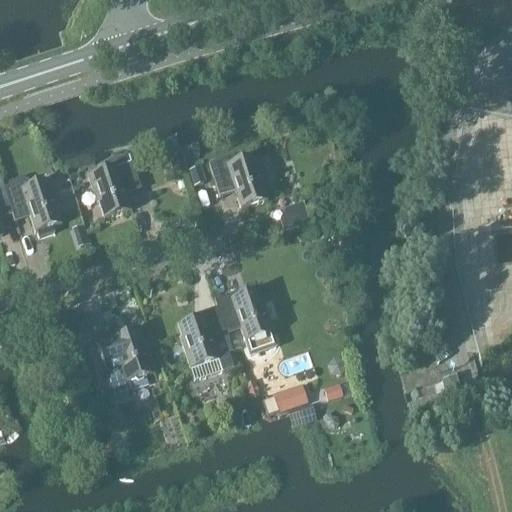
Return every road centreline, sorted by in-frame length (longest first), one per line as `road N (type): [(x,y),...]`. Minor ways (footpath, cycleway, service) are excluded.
road 1 (residential): [(0,305),(122,265),(208,253)]
road 2 (tertiary): [(125,46),(275,0)]
road 3 (tertiary): [(0,88),(125,46)]
